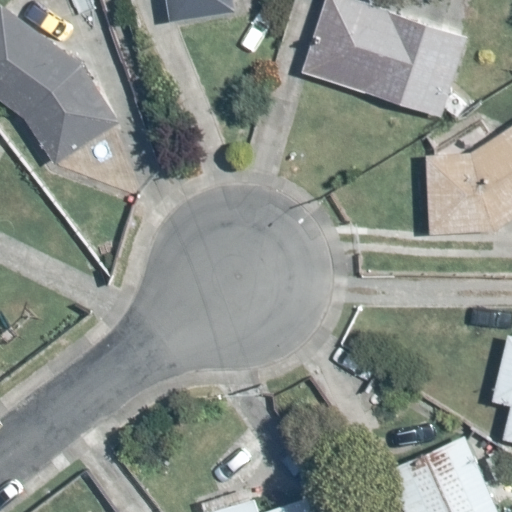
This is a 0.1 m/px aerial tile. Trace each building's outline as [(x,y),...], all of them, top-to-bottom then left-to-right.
[(170,0),(173,17),(238,8),(237,0),(170,0)] [(471,29),(380,0),(328,0),(307,68),(445,112),(471,29)] [(56,162),(120,126),(72,53),(5,2),(0,8),(0,92),(31,116),(56,162)] [(429,229),(503,225),(511,218),(511,118),(468,150),(425,152),(429,229)] [(511,339),(499,397),(511,399),(511,418),(508,435),(511,435),(511,339)] [(501,511),(466,430),(391,463),(412,511),(501,511)] [(265,508),(259,490),(197,508),(198,511),(310,511),(306,496),(265,508)]
